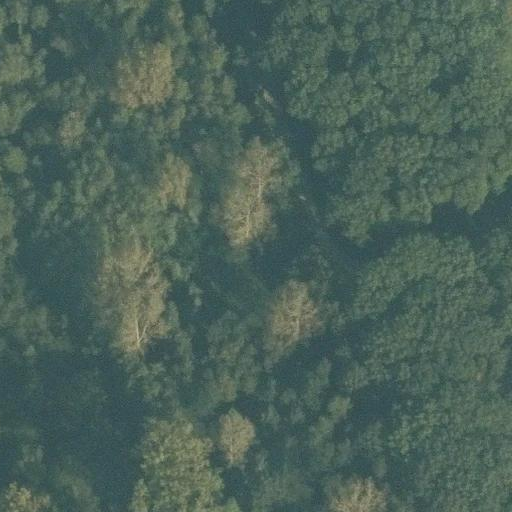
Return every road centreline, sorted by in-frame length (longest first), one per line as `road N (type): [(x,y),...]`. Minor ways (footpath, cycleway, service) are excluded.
road 1 (unclassified): [(345,294),(234,0)]
road 2 (track): [(412,511),(345,294)]
road 3 (unclassified): [(345,294),(511,238)]
